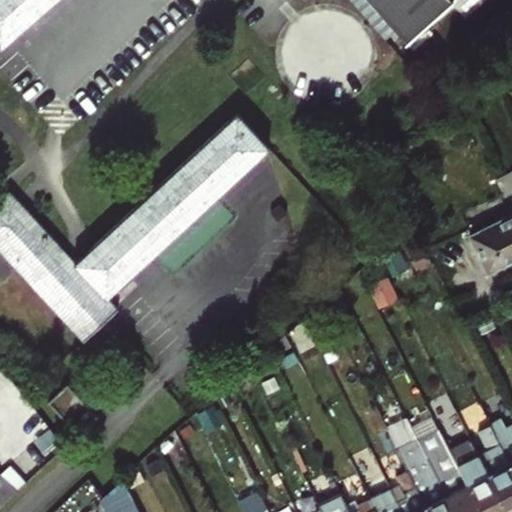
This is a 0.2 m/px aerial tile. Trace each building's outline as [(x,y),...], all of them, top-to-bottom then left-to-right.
[(0,0),(0,45),(51,0),(0,0)] [(350,0),(385,40),(395,31),(368,0),(350,0)] [(405,41),(451,0),(368,0),(395,31),(405,41)] [(277,56),(281,72),(289,87),(302,97),(318,103),(334,104),(350,99),(363,89),(372,75),(377,60),(376,44),(370,29),(359,16),(346,8),(330,5),(314,6),(299,13),(287,25),(279,40),(277,56)] [(359,107),(329,112),(331,125),(362,120),(359,107)] [(117,308),(104,295),(266,147),(235,113),(73,261),(8,190),(0,197),(0,251),(81,341),(117,308)] [(506,196),(511,192),(511,189),(505,175),(497,179),(506,196)] [(487,271),(511,259),(511,214),(470,236),(487,271)] [(267,348),(271,355),(289,343),(284,333),(267,348)] [(65,420),(69,415),(84,401),(66,383),(47,401),(65,420)] [(69,415),(83,429),(97,415),(84,401),(69,415)] [(511,468),(511,422),(505,426),(492,401),(481,407),(489,423),(511,468)] [(504,507),(511,502),(511,468),(489,423),(478,429),(487,448),(477,453),(504,507)] [(156,446),(162,458),(181,444),(173,428),(156,446)] [(427,511),(453,511),(435,474),(418,439),(397,450),(406,469),(427,511)] [(453,511),(480,511),(456,464),(455,461),(447,446),(436,452),(445,469),(435,474),(453,511)] [(480,511),(494,511),(504,507),(477,453),(476,451),(455,461),(456,464),(480,511)] [(375,511),(400,511),(394,499),(388,487),(377,493),(370,479),(360,460),(351,465),(366,494),(375,511)] [(400,511),(427,511),(406,469),(394,475),(404,495),(394,499),(400,511)] [(377,493),(388,487),(381,473),(370,479),(377,493)] [(137,511),(121,479),(103,497),(110,511),(137,511)] [(0,503),(10,494),(0,482),(0,503)] [(322,511),(348,511),(334,482),(313,493),(321,509),(322,511)] [(348,511),(375,511),(366,494),(356,500),(359,506),(348,511)] [(269,511),(261,495),(252,499),(258,511),(256,511),(269,511)]
